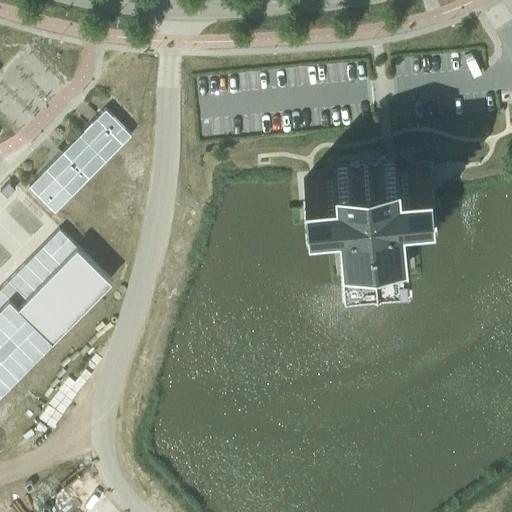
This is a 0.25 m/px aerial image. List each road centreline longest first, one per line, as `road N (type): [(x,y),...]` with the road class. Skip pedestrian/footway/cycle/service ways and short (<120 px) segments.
road 1 (residential): [(511,78),(205,108)]
road 2 (tertiary): [(300,0),(178,8),(117,0)]
